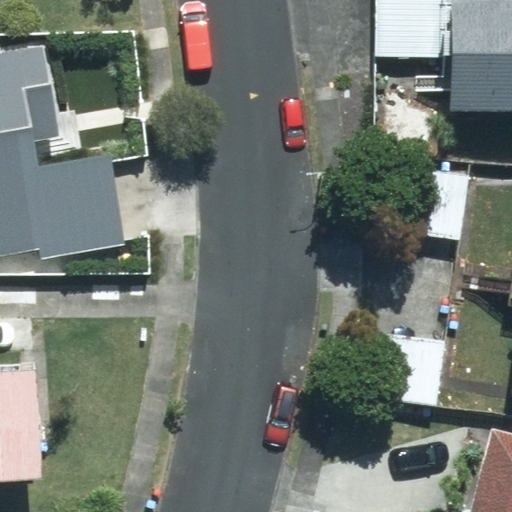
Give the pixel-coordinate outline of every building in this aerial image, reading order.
[(445,7),(444,0),(370,0),(369,61),(443,64),(445,7)] [(511,9),(445,7),(443,64),(441,122),(511,124),(511,9)] [(26,37),(0,43),(0,257),(25,252),(29,271),(124,248),(104,163),(59,174),(26,37)] [(461,243),(466,173),(392,167),(387,238),(461,243)] [(441,339),(367,333),(361,405),(434,411),(441,339)] [(0,491),(36,489),(29,380),(0,382),(0,491)] [(511,511),(511,449),(481,442),(463,511),(511,511)]
